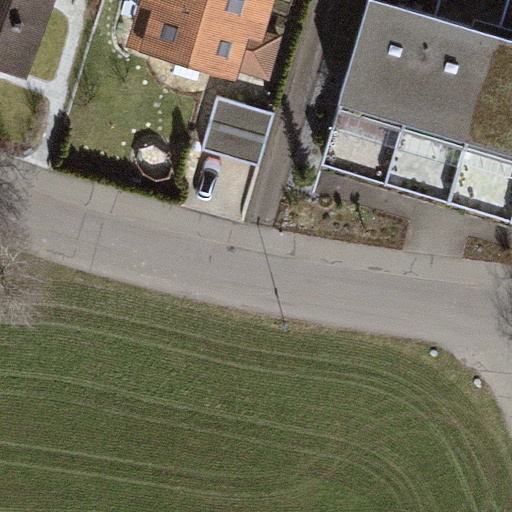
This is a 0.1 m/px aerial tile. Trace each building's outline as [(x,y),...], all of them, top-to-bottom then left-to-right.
[(0,0),(0,63),(18,70),(44,0),(0,0)] [(138,0),(127,44),(226,69),(235,35),(247,39),(257,0),(138,0)] [(367,0),(359,0),(315,162),(379,180),(425,16),(367,0)] [(425,16),(379,180),(444,198),(488,35),(425,16)] [(511,41),(488,35),(444,198),(507,217),(511,200),(511,41)] [(267,112),(211,95),(195,144),(251,162),(267,112)]
